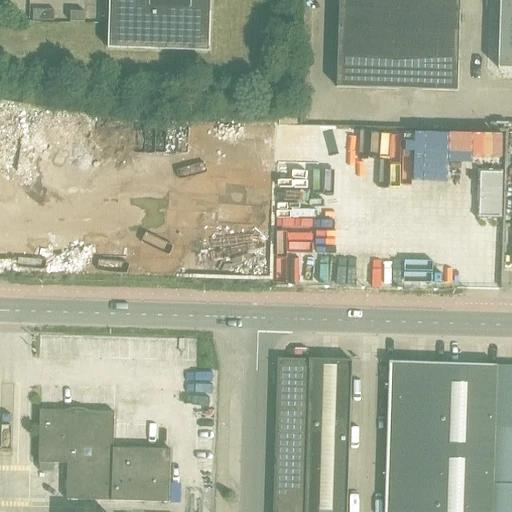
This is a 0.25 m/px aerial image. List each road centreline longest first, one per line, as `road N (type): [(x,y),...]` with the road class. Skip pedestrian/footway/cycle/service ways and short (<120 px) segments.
road 1 (tertiary): [(511,322),(255,314)]
road 2 (tertiary): [(255,314),(0,307)]
road 3 (unclassified): [(249,511),(255,314)]
